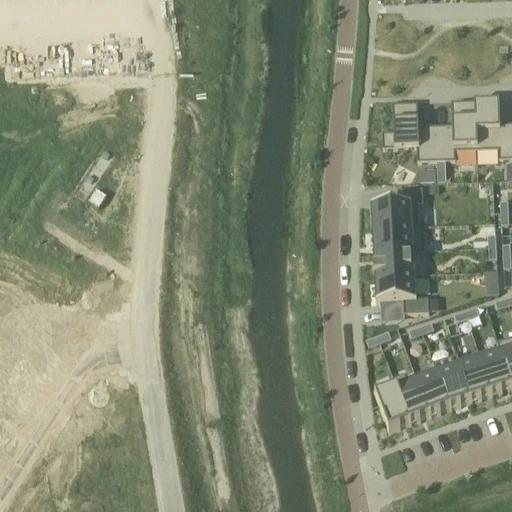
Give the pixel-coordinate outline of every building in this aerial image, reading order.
[(499,105),(475,106),(477,155),(498,154),(499,164),(511,163),(511,127),(500,128),(499,105)] [(452,130),(435,131),(436,166),(455,166),(455,156),(477,155),(475,106),(451,106),(452,130)] [(394,137),(382,137),(383,153),(417,152),(417,167),(436,166),(435,131),(418,131),(417,107),(393,108),(394,137)] [(444,166),(436,167),(437,187),(445,187),(444,166)] [(436,174),(417,174),(418,187),(436,186),(436,174)] [(439,188),(430,189),(431,197),(439,197),(439,188)] [(398,208),(371,209),(372,234),(422,231),(422,230),(417,231),(416,208),(423,208),(422,193),(398,195),(398,208)] [(106,200),(96,194),(89,206),(99,212),(106,200)] [(508,206),(500,206),(500,218),(508,218),(508,206)] [(508,218),(500,218),(501,230),(509,230),(508,218)] [(422,231),(372,234),(373,258),(423,255),(422,231)] [(495,240),(488,240),(488,252),(496,252),(495,240)] [(510,249),(502,250),(503,261),(511,261),(510,249)] [(496,252),(488,252),(489,264),(497,264),(496,252)] [(423,255),(373,258),(375,283),(415,280),(414,257),(424,256),(423,255)] [(511,261),(503,261),(503,273),(511,273),(511,261)] [(499,299),(498,276),(485,277),(486,300),(491,300),(499,299)] [(415,280),(375,283),(376,307),(404,306),(404,319),(429,317),(428,303),(416,303),(415,280)] [(504,309),(493,312),(495,320),(506,316),(504,309)] [(476,317),(464,321),(467,329),(478,325),(476,317)] [(464,321),(453,325),(456,332),(467,329),(464,321)] [(429,333),(418,337),(421,344),(432,340),(429,333)] [(418,337),(407,341),(410,348),(421,344),(418,337)] [(386,342),(375,346),(378,353),(389,349),(386,342)] [(511,342),(498,347),(511,392),(511,342)] [(375,346),(364,350),(367,358),(378,353),(375,346)] [(498,352),(478,358),(492,401),(495,400),(499,399),(502,397),(506,396),(509,395),(511,394),(511,392),(498,347),(497,347),(498,352)] [(457,360),(455,360),(471,408),(474,406),(478,405),(481,404),(485,403),(488,402),(492,401),(478,358),(459,364),(457,360)] [(455,360),(434,367),(450,415),(454,413),(457,412),(461,411),(464,410),(468,409),(471,408),(455,360)] [(434,372),(415,380),(430,422),(433,421),(437,419),(440,418),(444,417),(447,416),(450,415),(434,367),(432,368),(434,372)] [(415,380),(394,387),(409,429),(413,428),(416,427),(420,425),(423,424),(426,423),(430,422),(415,380)] [(394,387),(374,395),(384,422),(383,422),(389,437),(392,436),(396,434),(399,433),(403,432),(406,431),(409,429),(394,387)]
